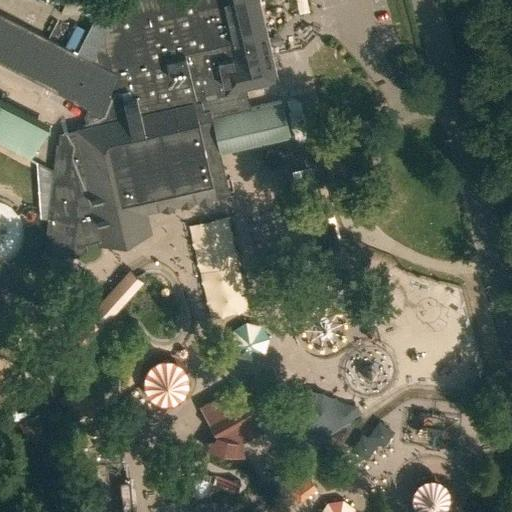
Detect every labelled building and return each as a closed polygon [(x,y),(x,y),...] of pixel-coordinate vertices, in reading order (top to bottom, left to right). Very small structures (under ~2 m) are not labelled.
[(244,89),(277,81),(258,0),(118,0),(89,58),(0,12),(0,61),(86,106),(82,111),(85,125),(58,131),(56,144),(50,143),(36,252),(61,255),(69,255),(79,249),(78,243),(88,240),(90,245),(151,231),(146,212),(223,193),(203,111),(209,109),(211,114),(218,112),(229,110),(248,105),(245,95),(244,89)] [(70,16),(96,10),(93,0),(86,0),(67,4),(70,16)] [(219,116),(218,112),(211,114),(209,109),(203,111),(223,193),(237,190),(227,149),(237,147),(289,134),(281,101),(219,116)] [(0,143),(30,159),(45,129),(0,105),(0,143)] [(134,269),(74,334),(88,348),(149,282),(134,269)] [(261,327),(247,322),(233,329),(229,344),(235,357),(250,362),(264,355),(268,340),(261,327)] [(159,401),(189,401),(189,359),(148,359),(148,391),(159,391),(159,401)] [(110,394),(75,396),(76,417),(111,415),(110,394)] [(225,421),(241,424),(244,406),(228,403),(225,421)] [(49,441),(61,436),(58,427),(46,432),(38,414),(26,419),(43,457),(54,452),(49,441)] [(451,440),(452,416),(422,416),(422,439),(451,440)] [(329,492),(351,478),(338,457),(316,472),(329,492)] [(165,478),(191,480),(192,468),(166,466),(165,478)] [(316,489),(306,476),(287,491),(296,504),(316,489)] [(191,500),(217,503),(219,492),(246,496),(248,482),(218,478),(218,480),(194,477),(191,500)] [(343,501),(327,503),(320,511),(355,511),(355,510),(343,501)]
